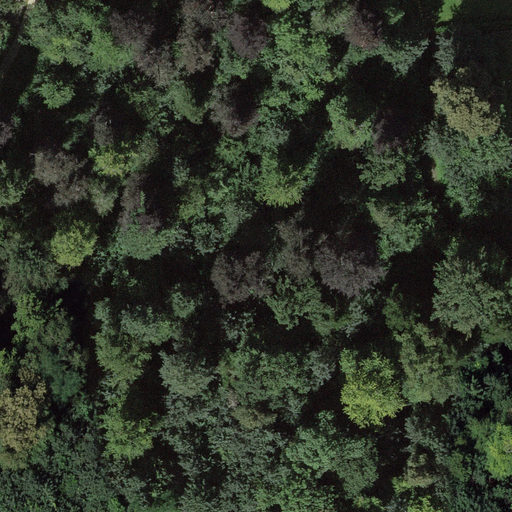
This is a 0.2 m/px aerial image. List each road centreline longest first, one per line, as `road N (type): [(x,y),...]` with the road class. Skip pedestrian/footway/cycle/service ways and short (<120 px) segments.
road 1 (track): [(0,242),(137,250),(244,269),(442,245)]
road 2 (track): [(418,17),(442,245),(511,278)]
